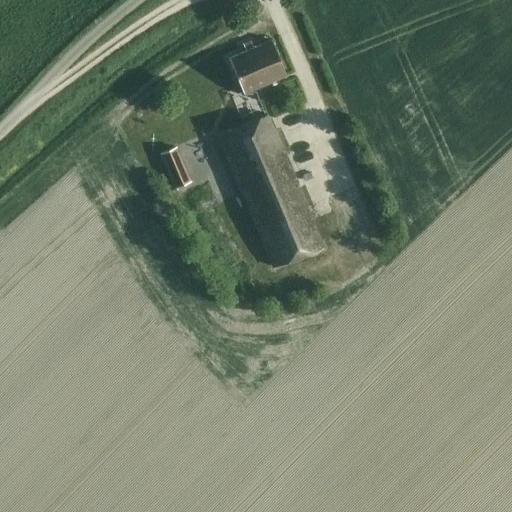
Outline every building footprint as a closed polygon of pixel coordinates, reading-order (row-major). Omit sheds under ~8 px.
[(271,39),(228,57),(242,92),(286,74),(271,39)] [(321,247),(268,119),(266,113),(217,133),(273,266),(321,247)] [(285,142),(288,152),(307,146),(304,136),(285,142)] [(176,147),(160,153),(174,187),(190,180),(176,147)] [(313,151),(303,155),(310,171),(319,167),(313,151)] [(196,172),(216,193),(232,178),(212,157),(196,172)]
